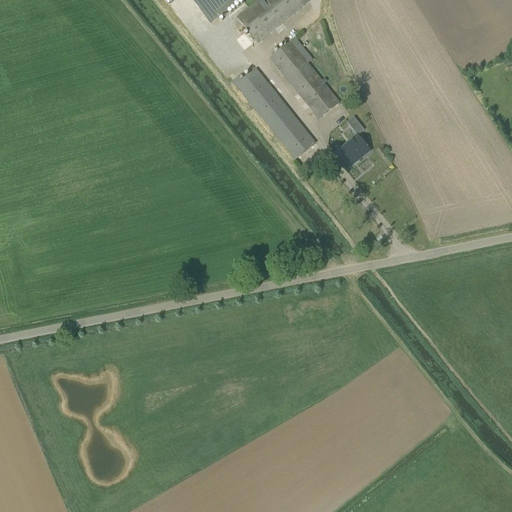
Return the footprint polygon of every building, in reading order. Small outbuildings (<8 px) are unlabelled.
[(188,0),(209,26),(241,0),(188,0)] [(258,45),(311,1),(310,0),(260,0),(236,20),(258,45)] [(318,120),(340,103),(303,57),(307,53),(295,38),(269,59),(318,120)] [(295,162),(316,144),(257,69),(235,87),(295,162)] [(357,134),(364,128),(355,117),(348,123),(357,134)] [(359,161),(371,152),(357,135),(333,154),(346,170),(358,160),(359,161)]
